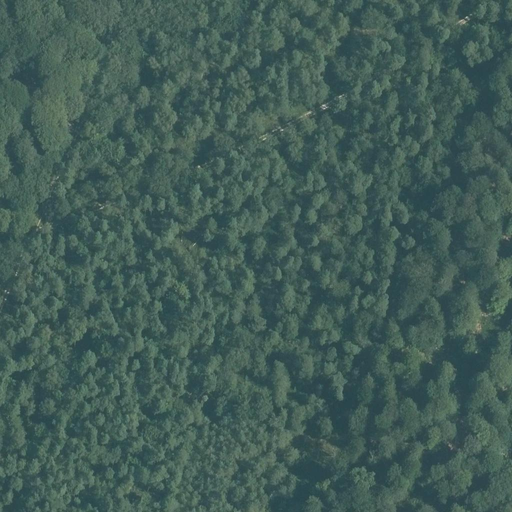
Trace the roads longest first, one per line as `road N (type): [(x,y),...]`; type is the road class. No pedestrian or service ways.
road 1 (track): [(32,229),(320,116),(495,0)]
road 2 (track): [(0,316),(75,128),(115,0)]
